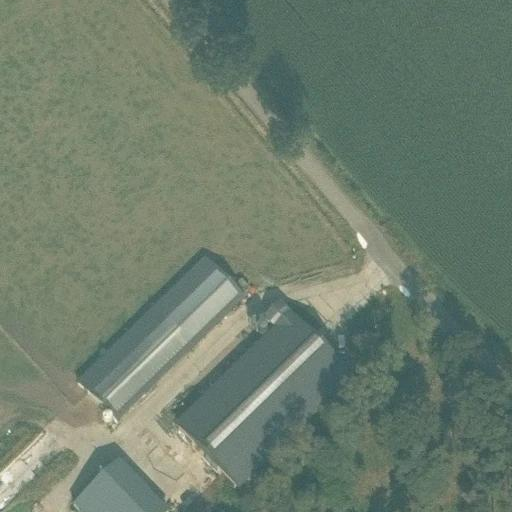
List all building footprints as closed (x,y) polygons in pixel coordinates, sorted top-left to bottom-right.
[(77,385),(116,425),(243,301),(204,261),(77,385)] [(236,487),(333,392),(343,402),(359,386),(279,305),(264,320),(279,336),(183,428),(236,487)] [(176,427),(195,410),(186,400),(167,417),(176,427)] [(0,475),(0,505),(36,473),(20,457),(0,475)] [(76,507),(80,511),(171,511),(126,462),(76,507)]
